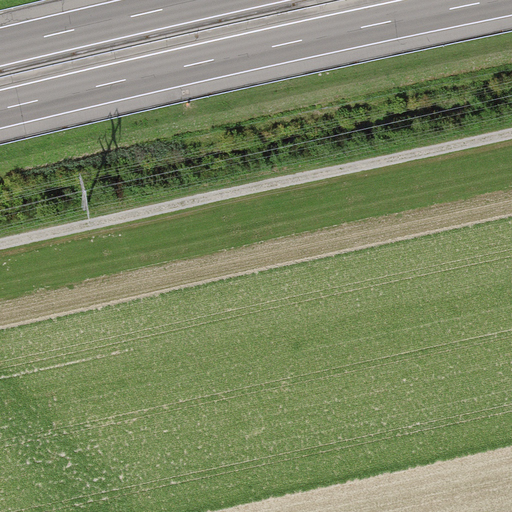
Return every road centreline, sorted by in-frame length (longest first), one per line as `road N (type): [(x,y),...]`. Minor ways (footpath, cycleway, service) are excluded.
road 1 (track): [(0,246),(511,134)]
road 2 (motorway): [(0,109),(500,0)]
road 3 (motorway): [(209,0),(0,48)]
